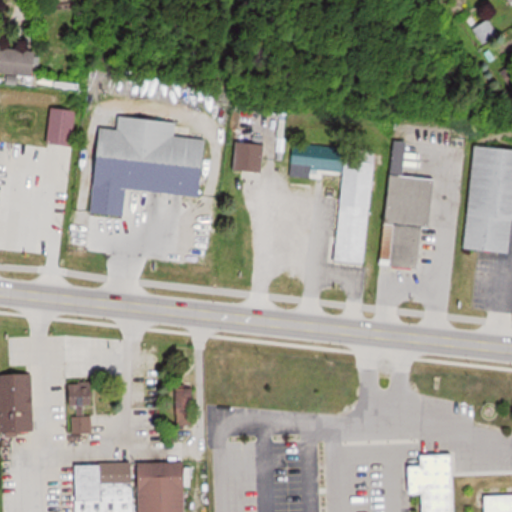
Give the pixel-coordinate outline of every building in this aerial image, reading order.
[(474,28),(483,43),(499,34),(490,19),(474,28)] [(0,72),(36,76),(39,51),(0,46),(0,72)] [(129,189),(204,197),(211,139),(177,135),(179,122),(122,115),(121,129),(104,127),(94,212),(126,216),(129,189)] [(399,224),(433,226),(437,178),(407,175),(409,141),(394,139),(383,264),(395,265),(399,224)] [(267,144),(238,141),(235,170),(264,173),(267,144)] [(293,170),(343,174),(336,262),(367,265),(376,149),(295,143),(293,170)] [(511,148),(476,145),(467,249),(511,252),(511,250),(511,148)] [(39,192),(7,189),(5,214),(29,216),(28,230),(56,233),(60,184),(39,183),(39,192)] [(1,372),(2,433),(36,433),(35,372),(1,372)] [(96,380),(73,381),(74,414),(73,414),(74,432),(94,431),(93,413),(86,413),(85,404),(97,404),(96,380)] [(458,511),(458,452),(425,453),(425,464),(413,464),(413,493),(423,493),(423,511),(458,511)] [(141,460),(141,511),(188,511),(188,460),(141,460)] [(76,511),(135,511),(135,462),(76,462),(76,511)] [(511,511),(511,493),(487,494),(487,511),(511,511)]
